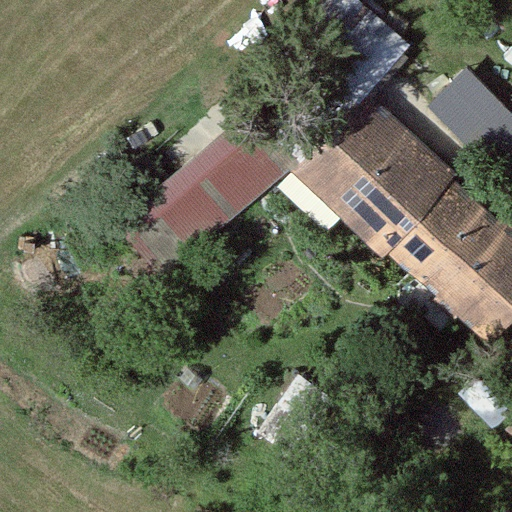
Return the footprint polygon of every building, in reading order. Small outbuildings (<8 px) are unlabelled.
[(409,44),(359,0),(326,0),(288,44),(356,104),(409,44)] [(511,117),(467,71),(430,106),(511,191),(511,117)] [(300,164),(485,339),(511,309),(511,237),(367,98),(300,164)] [(159,265),(293,160),(253,110),(115,211),(159,265)] [(331,399),(300,375),(257,429),(288,453),(331,399)] [(510,414),(494,392),(478,404),(493,426),(510,414)]
